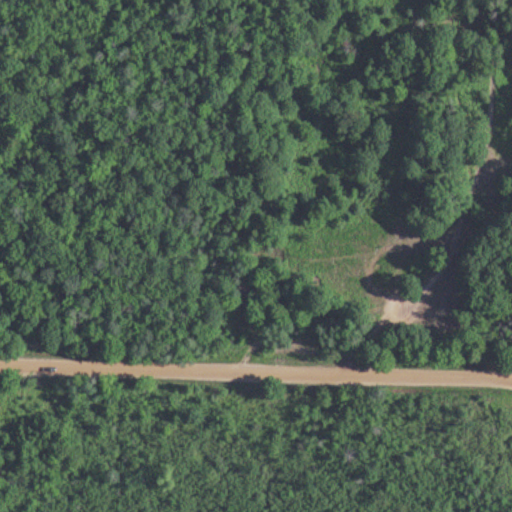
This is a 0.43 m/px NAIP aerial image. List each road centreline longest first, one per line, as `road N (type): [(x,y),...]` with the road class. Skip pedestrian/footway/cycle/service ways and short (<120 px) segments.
road 1 (residential): [(511,381),(0,372)]
road 2 (residential): [(417,0),(452,103),(511,170)]
